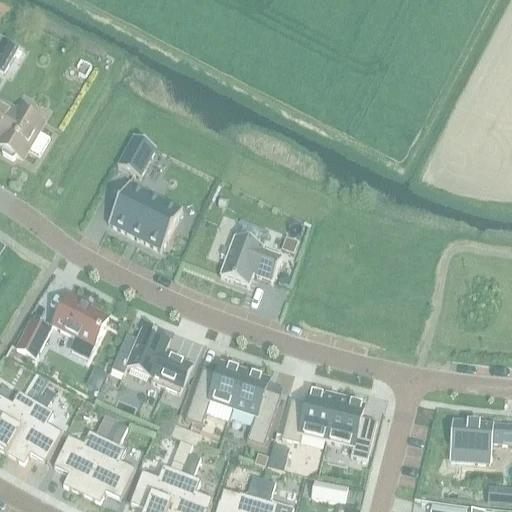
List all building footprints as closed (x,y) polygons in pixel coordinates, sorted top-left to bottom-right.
[(16,113),(0,103),(0,138),(1,139),(0,139),(0,148),(3,150),(2,153),(2,155),(12,161),(14,160),(15,158),(22,162),(44,126),(17,110),(16,113)] [(134,139),(117,169),(139,181),(156,151),(134,139)] [(182,212),(129,185),(108,227),(161,254),(182,212)] [(235,239),(220,279),(248,290),(253,277),(273,285),(282,260),(262,253),(263,250),(235,239)] [(52,329),(93,349),(108,320),(83,307),(84,305),(68,297),(52,328),(52,329)] [(31,323),(16,351),(36,362),(50,333),(31,323)] [(192,368),(164,356),(169,345),(142,333),(126,370),(152,381),(150,384),(179,397),(192,368)] [(232,413),(246,374),(221,366),(218,377),(202,372),(185,423),(202,429),(210,405),(232,413)] [(270,382),(246,374),(232,413),(255,420),(247,444),(263,450),(281,399),(266,394),(270,382)] [(0,453),(6,456),(36,405),(18,395),(12,405),(0,398),(0,453)] [(326,444),(338,399),(326,396),(325,400),(310,396),(307,408),(291,404),(282,442),(298,447),(300,438),(326,444)] [(338,399),(326,444),(352,451),(350,459),(367,464),(377,425),(361,421),(364,409),(349,405),(350,402),(338,399)] [(54,416),(36,405),(6,456),(23,467),(30,456),(44,465),(62,435),(47,426),(54,416)] [(491,446),(511,447),(511,429),(453,425),(451,452),(474,454),(473,465),(489,466),(491,446)] [(81,497),(107,443),(88,434),(83,446),(68,438),(53,470),(68,477),(63,488),(81,497)] [(126,452),(107,443),(81,497),(100,506),(105,495),(120,502),(135,471),(120,464),(126,452)] [(167,511),(181,476),(162,468),(157,480),(142,474),(129,506),(144,511),(167,511)] [(201,483),(181,476),(167,511),(207,511),(212,501),(196,495),(201,483)] [(246,498),(238,496),(235,508),(219,503),(215,511),(254,511),(264,483),(252,479),(246,498)] [(264,483),(254,511),(292,511),(293,511),(269,505),(275,486),(264,483)] [(314,485),(311,501),(337,505),(340,490),(314,485)]
